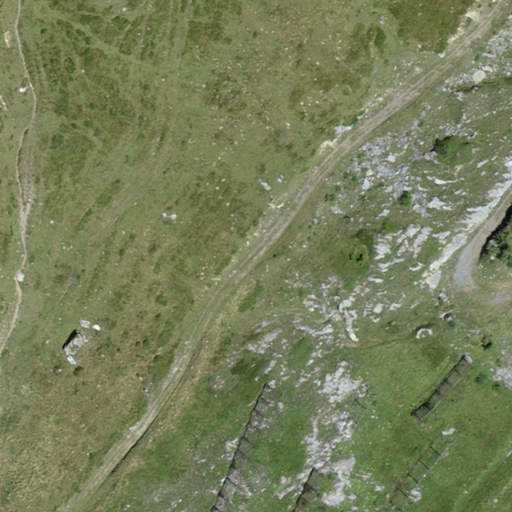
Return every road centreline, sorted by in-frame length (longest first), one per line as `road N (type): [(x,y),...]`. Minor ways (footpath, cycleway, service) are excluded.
road 1 (track): [(505,0),(453,61),(344,146),(241,275),(155,413),(68,511)]
road 2 (track): [(511,292),(499,299),(478,294),(464,260),(511,196)]
